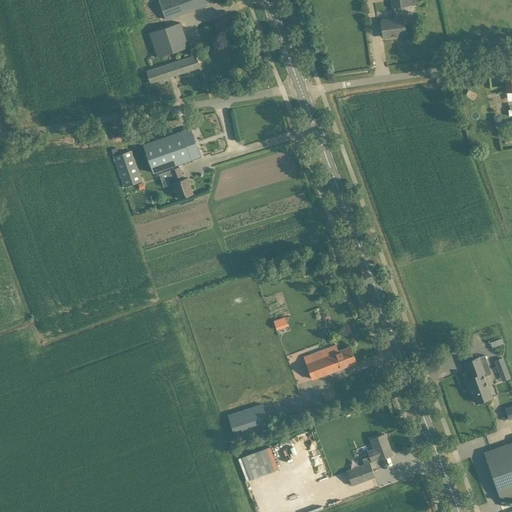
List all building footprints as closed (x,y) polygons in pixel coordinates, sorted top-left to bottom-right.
[(159,0),(166,19),(207,5),(205,0),(159,0)] [(395,19),(381,21),(382,28),(384,37),(405,34),(404,24),(403,17),(401,7),(410,5),(409,0),(392,0),(393,8),(395,19)] [(150,32),(158,57),(189,47),(181,22),(150,32)] [(146,71),(150,83),(200,67),(196,54),(146,71)] [(191,127),(142,144),(153,173),(201,156),(191,127)] [(114,156),(125,187),(142,181),(131,151),(114,156)] [(179,166),(165,171),(170,184),(173,183),(179,198),(183,197),(193,193),(187,178),(183,179),(179,166)] [(142,182),(124,188),(127,194),(144,188),(142,182)] [(199,332),(263,313),(253,279),(188,297),(199,332)] [(311,307),(279,314),(282,326),(288,324),(289,330),(315,324),(311,307)] [(268,322),(202,338),(209,365),(270,350),(267,336),(272,335),(268,322)] [(501,337),(489,341),(491,347),(502,343),(501,337)] [(304,357),(312,379),(347,366),(357,362),(350,346),(338,351),(336,345),(326,349),(326,348),(304,357)] [(471,354),(463,357),(465,362),(464,363),(469,378),(479,374),(478,371),(480,370),(481,374),(483,373),(482,372),(485,371),(483,364),(488,362),(485,355),(480,357),(473,359),(471,354)] [(278,355),(213,373),(220,400),(285,381),(278,355)] [(503,357),(494,360),(496,367),(505,363),(503,357)] [(505,363),(496,367),(499,373),(507,369),(505,363)] [(469,378),(465,380),(468,389),(470,388),(476,403),(485,399),(492,397),(485,378),(484,377),(492,374),(490,369),(485,371),(482,372),(483,373),(481,374),(480,370),(478,371),(479,374),(469,378)] [(248,434),(250,440),(265,435),(263,429),(270,427),(262,403),(228,414),(236,438),(248,434)] [(346,471),(352,485),(375,477),(370,462),(378,459),(379,460),(392,454),(385,434),(371,439),(375,449),(368,451),(370,456),(363,459),(365,464),(346,471)] [(511,443),(484,453),(502,504),(511,500),(511,443)]
